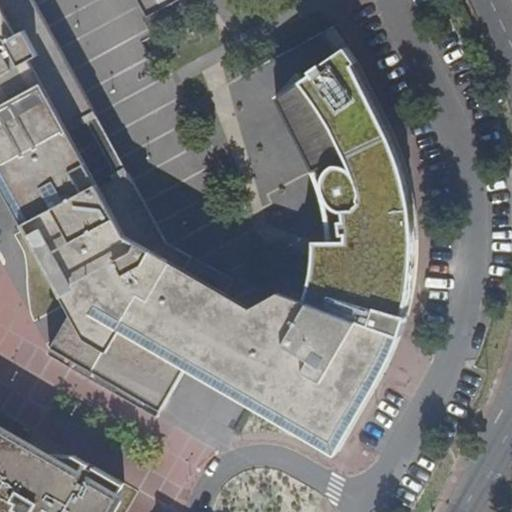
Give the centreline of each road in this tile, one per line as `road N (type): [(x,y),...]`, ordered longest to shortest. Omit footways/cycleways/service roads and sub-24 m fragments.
road 1 (residential): [(362,503),(449,358),(467,242),(443,115),(392,0)]
road 2 (residential): [(362,503),(301,466),(257,454),(220,464),(198,511)]
